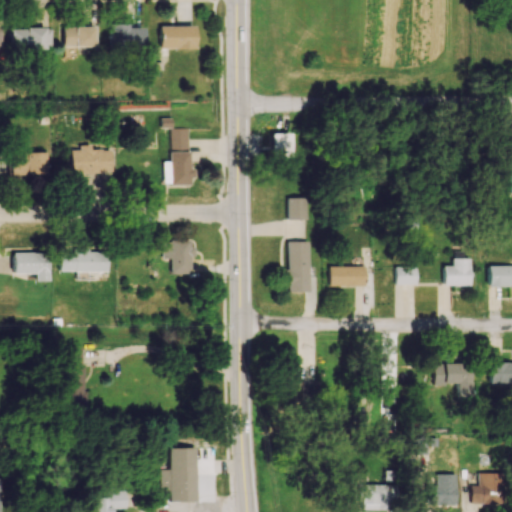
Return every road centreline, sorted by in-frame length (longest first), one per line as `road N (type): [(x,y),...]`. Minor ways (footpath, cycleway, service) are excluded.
road 1 (tertiary): [(245,511),(235,0)]
road 2 (residential): [(511,100),(237,104)]
road 3 (residential): [(511,325),(239,324)]
road 4 (residential): [(238,212),(0,214)]
